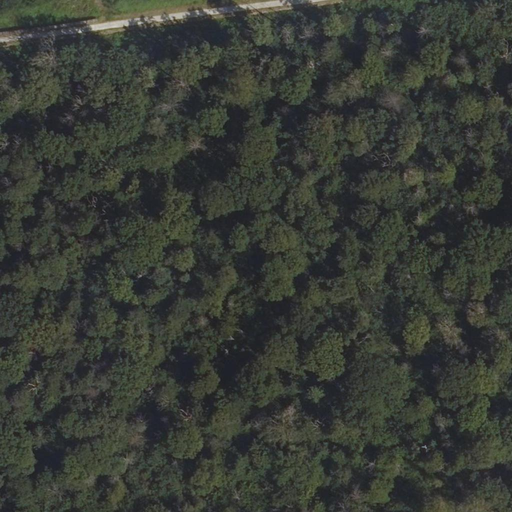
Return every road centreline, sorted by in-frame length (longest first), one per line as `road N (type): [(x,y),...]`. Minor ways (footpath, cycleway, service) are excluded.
road 1 (track): [(153,511),(511,419)]
road 2 (track): [(290,0),(123,20)]
road 3 (track): [(0,36),(123,20)]
